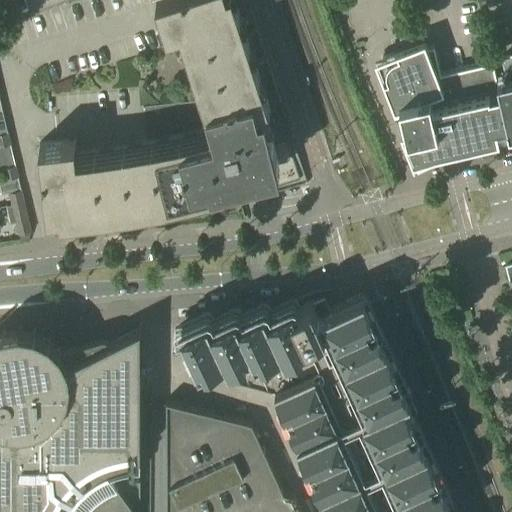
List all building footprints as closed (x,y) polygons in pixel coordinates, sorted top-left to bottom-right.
[(76,138),(40,142),(49,228),(138,219),(242,193),(240,182),(259,177),(262,191),(300,178),(288,139),(293,137),(248,0),(157,0),(168,32),(181,28),(205,104),(211,127),(181,134),(153,140),(125,145),(96,149),(78,151),(76,138)] [(421,42),(373,61),(392,110),(394,108),(400,129),(398,130),(408,159),(426,152),(500,135),(499,133),(509,131),(509,133),(511,132),(511,53),(501,56),(501,59),(493,61),(492,60),(441,72),(434,44),(423,46),(421,42)] [(0,110),(0,145),(11,143),(12,143),(12,142),(9,131),(8,131),(3,110),(0,110)] [(16,163),(4,166),(7,179),(19,176),(20,176),(19,175),(17,163),(16,163)] [(22,189),(10,191),(11,197),(13,203),(24,200),(26,200),(23,188),(22,189)] [(29,218),(17,221),(20,233),(31,230),(32,230),(29,218)] [(208,312),(180,325),(199,367),(200,367),(275,387),(332,511),(449,511),(444,501),(451,498),(406,397),(411,394),(364,292),(331,307),(331,306),(327,308),(323,299),(315,303),(313,298),(296,306),(293,300),(268,311),(264,304),(239,315),(236,308),(211,320),(208,312)] [(0,511),(302,511),(294,494),(284,491),(252,421),(212,410),(208,424),(185,418),(188,404),(166,398),(166,511),(140,511),(140,323),(71,358),(69,353),(66,348),(63,344),(60,339),(56,335),(51,332),(46,329),(41,326),(36,324),(31,322),(25,322),(19,321),(14,322),(8,322),(2,324),(0,324),(0,511)] [(188,404),(185,418),(208,424),(212,410),(188,404)]
